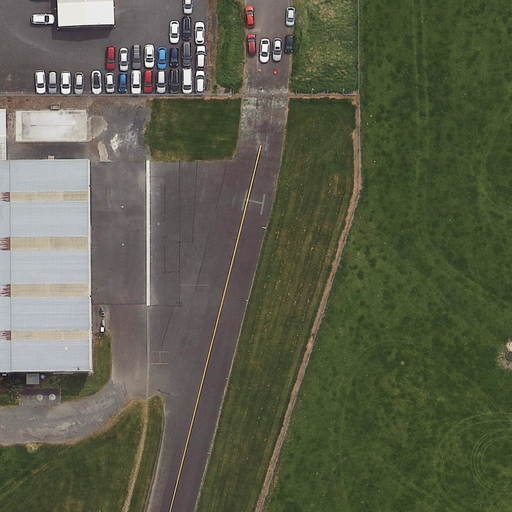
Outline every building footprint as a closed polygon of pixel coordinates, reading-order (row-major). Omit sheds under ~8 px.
[(116,0),(58,0),(59,30),(117,27),(116,0)] [(183,108),(153,107),(152,121),(182,122),(183,108)] [(89,114),(16,114),(16,145),(89,145),(89,114)] [(152,152),(151,119),(137,119),(138,152),(152,152)] [(183,151),(152,152),(152,177),(184,176),(183,151)] [(91,164),(0,164),(0,378),(93,378),(91,164)]
